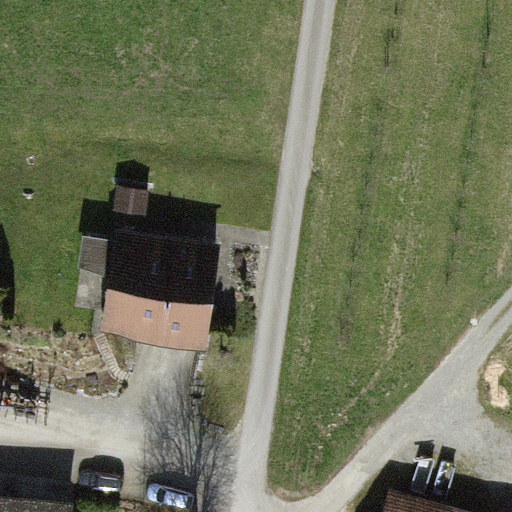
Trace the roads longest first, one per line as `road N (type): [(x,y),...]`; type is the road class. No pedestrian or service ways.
road 1 (track): [(249,511),(326,0)]
road 2 (track): [(325,511),(511,318)]
